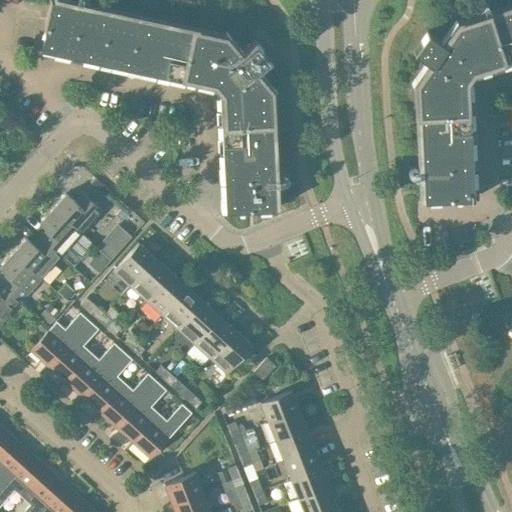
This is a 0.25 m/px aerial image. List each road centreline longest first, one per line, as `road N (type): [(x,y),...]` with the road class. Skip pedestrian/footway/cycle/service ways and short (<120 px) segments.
road 1 (residential): [(195,216),(205,195),(207,123),(186,93),(48,66),(30,83),(75,123)]
road 2 (residential): [(263,239),(281,276),(321,316),(364,408),(349,443),(374,511)]
road 3 (residential): [(0,356),(10,366),(14,397),(127,504),(121,511)]
road 4 (tertiary): [(320,0),(325,104),(349,206)]
road 5 (tertiary): [(372,196),(358,122),(353,0)]
road 6 (residential): [(511,219),(486,210),(481,96),(489,83),(511,75)]
road 7 (residential): [(75,123),(103,133),(195,216)]
road 8 (tertiary): [(441,427),(391,297)]
road 9 (residential): [(391,297),(489,260),(505,244)]
